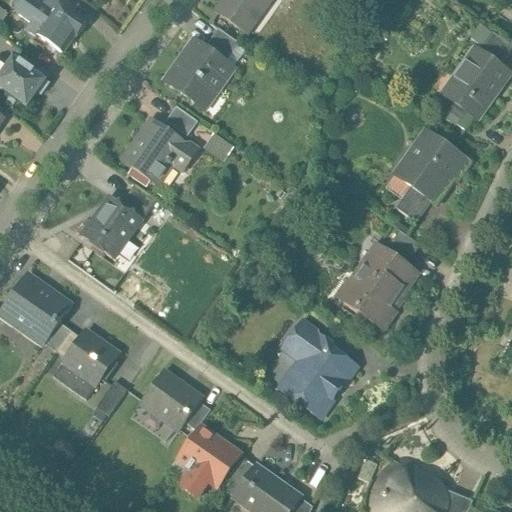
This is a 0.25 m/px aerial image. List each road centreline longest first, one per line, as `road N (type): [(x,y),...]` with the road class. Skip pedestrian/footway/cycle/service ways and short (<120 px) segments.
road 1 (residential): [(511,174),(442,325),(434,375),(438,407),(460,435),(511,466)]
road 2 (residential): [(166,0),(0,231)]
